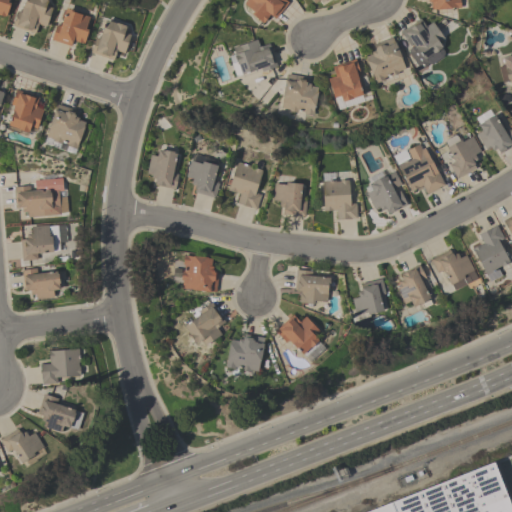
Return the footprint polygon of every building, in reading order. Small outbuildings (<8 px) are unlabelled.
[(0,0),(7,0),(7,2),(10,3),(5,16),(4,16),(4,17),(0,16),(0,0)] [(17,10),(20,12),(22,6),(23,6),(24,0),(48,0),(46,6),(52,8),(45,27),(37,24),(34,34),(11,26),(17,10)] [(275,18),(273,16),(272,16),(269,14),(267,16),(268,17),(263,23),(262,22),(261,23),(251,14),(253,11),(243,3),(245,0),(285,0),(288,2),(275,18)] [(459,0),(460,8),(455,8),(455,7),(451,8),(451,9),(436,10),(436,9),(432,10),(431,2),(430,2),(429,0),(459,0)] [(50,40),(55,25),(60,26),(65,8),(71,10),(71,11),(89,17),(85,29),(88,30),(83,43),(82,43),(82,44),(72,40),(71,43),(70,43),(70,46),(50,40)] [(438,56),(438,59),(431,65),(428,64),(421,68),(420,67),(419,68),(408,52),(408,51),(407,50),(413,46),(412,43),(409,45),(400,32),(419,18),(425,26),(432,22),(444,39),(438,42),(442,47),(436,51),(438,56)] [(124,53),(116,51),(113,60),(90,52),(95,38),(98,39),(100,33),(101,33),(105,20),(115,23),(116,22),(125,25),(124,26),(126,26),(124,32),(130,34),(124,53)] [(391,37),(393,42),(394,42),(401,58),(400,58),(404,68),(397,72),(397,73),(390,76),(389,74),(383,77),(384,79),(375,83),(373,78),(374,78),(372,74),(371,75),(365,61),(366,61),(364,57),(371,54),(371,52),(374,50),(374,49),(375,48),(373,44),(391,37)] [(276,66),(261,72),(260,68),(235,76),(231,64),(231,63),(229,57),(235,55),(232,47),(256,39),(259,47),(269,43),(276,66)] [(511,54),(511,80),(508,82),(508,81),(502,82),(498,67),(503,66),(503,64),(510,62),(508,55),(511,54)] [(363,101),(338,109),(334,97),(333,97),(327,79),(335,76),(331,67),(355,59),(360,74),(357,76),(363,95),(361,95),(363,101)] [(286,74),(303,77),(302,79),(304,80),(304,82),(306,82),(306,83),(310,84),(309,86),(317,87),(316,92),(317,92),(314,106),(313,111),(313,116),(303,114),(303,112),(296,111),(296,113),(288,111),(288,109),(280,108),(286,74)] [(38,97),(35,107),(42,109),(36,128),(30,126),(28,132),(8,125),(12,112),(11,111),(13,105),(10,104),(16,89),(38,97)] [(73,109),(72,112),(73,113),(73,114),(75,115),(74,116),(78,117),(77,120),(84,122),(83,126),(84,126),(79,141),(78,140),(77,145),(76,149),(66,146),(67,144),(60,142),(60,144),(52,141),(52,139),(46,137),(49,126),(54,109),(55,110),(57,104),(73,109)] [(475,118),(489,110),(493,116),(494,115),(504,132),(509,129),(511,133),(511,145),(499,153),(496,148),(492,151),(490,148),(485,151),(475,134),(481,131),(478,125),(479,124),(475,118)] [(479,151),(473,154),(476,159),(472,161),(474,164),(473,164),(475,168),(456,178),(449,165),(454,162),(446,148),(447,147),(445,142),(456,136),(458,141),(460,140),(461,142),(471,136),(479,151)] [(393,157),(405,150),(409,158),(408,158),(409,160),(410,159),(406,150),(418,144),(421,149),(423,148),(430,160),(431,160),(437,173),(438,173),(444,185),(437,188),(438,188),(426,194),(421,186),(410,191),(393,157)] [(174,189),(154,185),(155,184),(154,184),(155,179),(150,178),(151,174),(146,173),(150,155),(156,156),(158,149),(164,151),(164,150),(173,152),(173,153),(176,154),(172,173),(177,174),(174,189)] [(190,161),(201,164),(202,161),(216,165),(212,182),(218,183),(214,198),(193,192),(195,186),(191,185),(192,184),(191,184),(192,178),(186,176),(190,161)] [(256,161),(262,163),(260,169),(261,170),(261,171),(254,193),(260,195),(255,209),(236,203),(239,194),(227,190),(229,185),(226,184),(227,179),(230,180),(236,161),(249,166),(249,167),(253,169),(253,167),(254,168),(256,161)] [(365,193),(367,192),(364,187),(369,185),(366,178),(381,170),(384,176),(393,171),(400,185),(392,189),(394,193),(399,190),(406,205),(388,214),(385,209),(380,211),(379,208),(374,210),(365,193)] [(321,173),(333,172),(334,180),(335,182),(339,181),(339,180),(347,180),(347,181),(348,181),(350,204),(355,203),(356,218),(336,220),(336,210),(323,211),(323,205),(321,181),(322,181),(321,173)] [(299,200),(305,201),(304,216),(282,214),(283,207),(278,207),(279,201),(272,200),(273,183),(285,184),(285,182),(301,183),(299,200)] [(27,217),(27,212),(21,212),(21,207),(15,207),(13,187),(28,186),(29,191),(57,189),(59,208),(58,208),(59,214),(27,217)] [(511,232),(509,234),(502,220),(511,214),(511,232)] [(20,240),(23,239),(25,238),(25,235),(26,235),(26,234),(31,233),(30,226),(47,225),(47,226),(57,225),(58,243),(58,251),(52,251),(52,252),(36,253),(36,260),(21,261),(20,240)] [(477,234),(496,225),(503,239),(498,241),(504,254),(508,253),(511,258),(507,260),(508,261),(507,261),(508,263),(501,267),(500,265),(496,267),(497,269),(497,268),(501,275),(488,282),(485,275),(473,251),(472,251),(470,249),(482,243),(477,234)] [(473,270),(472,270),(476,278),(465,284),(453,290),(450,284),(449,285),(442,270),(436,273),(429,259),(448,249),(450,253),(451,253),(452,255),(455,253),(455,254),(456,253),(459,258),(465,255),(473,270)] [(181,288),(182,280),(180,280),(181,271),(183,271),(184,265),(182,265),(183,255),(186,255),(186,256),(192,257),(192,256),(207,257),(207,258),(211,259),(210,266),(213,266),(212,271),(217,271),(215,292),(181,288)] [(418,264),(425,278),(420,280),(429,298),(428,298),(431,304),(422,309),(419,304),(418,305),(418,304),(412,307),(409,301),(403,304),(395,289),(400,286),(398,281),(402,279),(400,276),(400,275),(399,273),(418,264)] [(21,270),(35,268),(36,273),(56,271),(56,274),(57,274),(59,283),(58,283),(59,289),(52,290),(53,297),(36,300),(35,294),(30,295),(29,290),(23,291),(21,270)] [(295,269),(311,271),(310,276),(329,277),(328,287),(327,287),(326,302),(313,301),(313,304),(311,304),(311,307),(306,306),(306,305),(301,304),(301,303),(300,303),(300,301),(298,301),(299,293),(300,293),(300,291),(295,291),(295,290),(293,290),(295,269)] [(381,278),(384,293),(378,295),(382,311),(368,314),(369,317),(352,321),(351,316),(355,314),(351,299),(358,297),(356,291),(360,290),(360,288),(361,288),(360,283),(381,278)] [(197,317),(196,316),(200,314),(198,311),(210,302),(224,322),(216,328),(220,335),(204,346),(200,340),(195,344),(195,343),(194,343),(189,335),(183,326),(197,317)] [(302,354),(293,345),(292,345),(287,340),(285,343),(274,331),(292,314),(298,322),(304,316),(318,331),(314,336),(324,347),(309,361),(302,354)] [(263,338),(262,343),(263,343),(259,361),(257,371),(249,370),(248,372),(241,370),(241,368),(234,367),(234,368),(233,368),(233,369),(226,368),(227,364),(226,364),(227,357),(226,357),(228,344),(229,344),(230,339),(237,341),(238,339),(242,340),(243,334),(263,338)] [(79,362),(77,362),(77,366),(79,366),(79,376),(56,378),(56,384),(41,385),(39,364),(49,364),(48,351),(78,349),(79,362)] [(57,399),(56,404),(82,413),(77,431),(62,426),(60,432),(42,426),(43,422),(40,421),(42,416),(38,414),(36,413),(43,394),(57,399)] [(42,447),(41,447),(45,454),(36,460),(33,455),(20,463),(12,449),(6,452),(0,440),(0,438),(16,429),(18,432),(19,431),(20,433),(23,431),(24,432),(25,432),(28,436),(33,432),(42,447)] [(394,511),(391,502),(493,462),(501,482),(504,481),(511,501),(509,503),(511,511),(394,511)] [(366,511),(391,502),(394,511),(366,511)]
